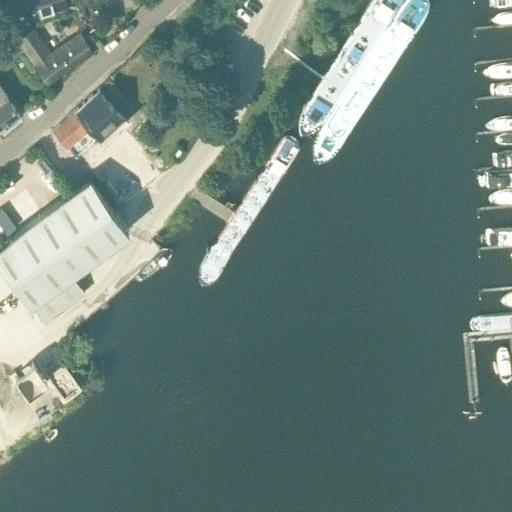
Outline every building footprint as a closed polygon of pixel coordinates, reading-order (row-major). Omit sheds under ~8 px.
[(65,0),(8,0),(15,20),(11,21),(16,33),(14,34),(36,65),(48,81),(92,50),(80,33),(51,54),(31,24),(27,17),(67,5),(65,0)] [(0,128),(20,116),(8,97),(0,83),(0,128)] [(98,88),(53,129),(67,146),(87,129),(90,133),(94,130),(99,136),(122,115),(98,88)] [(85,291),(71,272),(129,230),(90,176),(0,241),(0,259),(45,321),(85,291)] [(56,407),(82,385),(55,355),(30,377),(56,407)]
